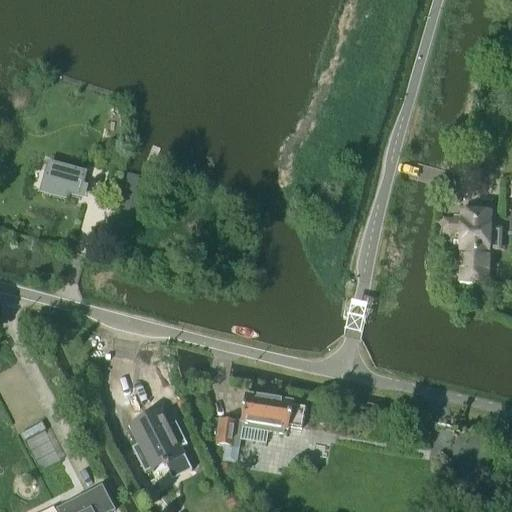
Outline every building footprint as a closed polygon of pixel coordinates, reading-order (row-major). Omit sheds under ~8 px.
[(511,32),(500,33),(500,57),(511,56),(511,32)] [(79,200),(86,174),(50,164),(45,182),(66,188),(65,193),(67,193),(66,196),(79,200)] [(128,213),(138,179),(138,178),(127,175),(117,210),(128,213)] [(444,222),(443,234),(446,234),(445,236),(452,236),(452,235),(459,235),(458,253),(460,253),(459,285),(487,287),(491,214),(461,213),(460,223),(444,222)] [(244,396),(240,425),(247,426),(246,431),(268,434),(283,437),(284,431),(287,432),(287,430),(301,432),(305,410),(291,407),(291,404),(244,396)] [(155,406),(147,409),(146,409),(145,410),(144,411),(144,412),(144,413),(144,414),(146,419),(142,420),(141,417),(128,421),(129,424),(136,446),(129,448),(137,473),(152,468),(153,471),(174,464),(167,443),(174,441),(167,421),(160,423),(155,406)] [(235,424),(209,420),(211,439),(218,440),(217,447),(224,457),(223,464),(235,466),(237,450),(232,449),(235,424)] [(114,511),(101,487),(55,511),(114,511)]
